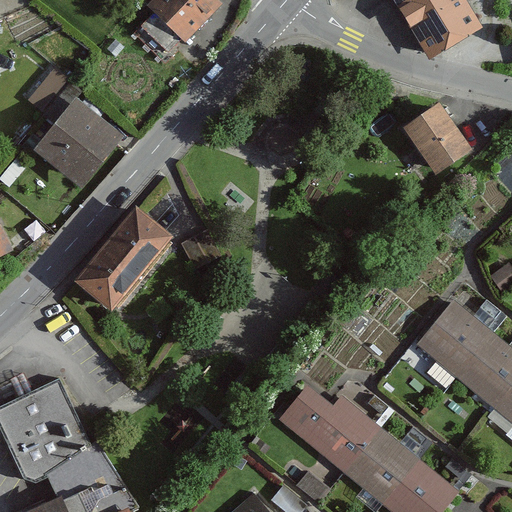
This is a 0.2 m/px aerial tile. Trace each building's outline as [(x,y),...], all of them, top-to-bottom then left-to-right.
[(222,3),(219,0),(148,0),(146,3),(187,41),(222,3)] [(479,25),(463,0),(398,0),(431,54),(479,25)] [(28,103),(42,113),(67,82),(53,71),(28,103)] [(127,142),(79,105),(39,156),(87,193),(127,142)] [(474,157),(442,110),(406,134),(438,181),(474,157)] [(179,243),(143,212),(83,283),(119,313),(179,243)] [(0,262),(16,255),(0,221),(0,262)] [(207,229),(181,243),(194,267),(220,253),(207,229)] [(329,269),(312,290),(336,309),(353,288),(329,269)] [(511,422),(511,351),(454,306),(420,349),(511,422)] [(89,441),(58,377),(0,405),(0,427),(22,474),(36,480),(47,472),(89,441)] [(285,424),(393,511),(448,511),(462,496),(343,399),(336,407),(313,388),(285,424)] [(47,472),(57,494),(63,491),(65,496),(76,491),(85,511),(108,511),(128,503),(131,509),(139,504),(96,438),(89,441),(47,472)] [(330,488),(309,469),(297,482),(319,501),(330,488)] [(283,485),(272,498),(288,511),(300,511),(307,505),(283,485)] [(108,511),(85,511),(76,491),(65,496),(63,491),(57,494),(19,511),(132,511),(131,509),(128,503),(108,511)] [(265,511),(254,498),(238,511),(265,511)]
